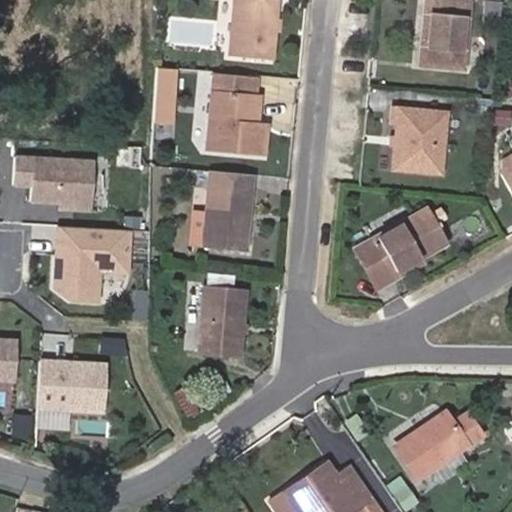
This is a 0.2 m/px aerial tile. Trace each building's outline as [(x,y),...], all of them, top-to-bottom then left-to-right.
[(275,25),(277,0),(235,0),(234,23),(275,25)] [(468,0),(425,0),(423,36),(465,39),(468,0)] [(234,23),(231,54),(271,58),(275,25),(234,23)] [(465,39),(423,36),(420,62),(462,66),(465,39)] [(252,95),(253,95),(255,80),(213,75),(206,149),(263,155),(267,126),(256,124),(248,123),(252,95)] [(256,124),(259,96),(253,95),(252,95),(248,123),(256,124)] [(447,112),(392,107),(390,121),(400,123),(395,166),(440,170),(447,112)] [(511,152),(502,158),(502,171),(511,166),(511,152)] [(14,154),(12,187),(29,188),(28,206),(94,210),(98,159),(14,154)] [(511,166),(502,171),(511,190),(511,166)] [(248,172),(210,168),(206,211),(202,244),(245,248),(250,192),(246,192),(248,172)] [(357,248),(380,287),(395,278),(392,272),(421,256),(447,240),(429,207),(357,248)] [(193,210),(190,243),(202,244),(206,211),(193,210)] [(132,277),(135,230),(55,225),(51,298),(102,302),(103,275),(132,277)] [(395,278),(424,261),(421,256),(392,272),(395,278)] [(200,351),(237,354),(243,290),(205,287),(200,351)] [(132,318),(147,319),(149,291),(134,289),(132,318)] [(21,334),(0,332),(0,378),(18,380),(21,334)] [(36,428),(70,429),(70,413),(108,414),(110,360),(38,358),(36,428)] [(174,390),(183,418),(199,414),(191,385),(174,390)] [(467,411),(452,421),(445,412),(395,445),(416,476),(481,433),(467,411)] [(26,437),(29,418),(16,415),(12,434),(26,437)] [(331,468),(327,461),(306,475),(311,482),(331,468)] [(266,497),(276,511),(282,511),(293,505),(298,511),(351,511),(356,509),(358,511),(379,511),(349,465),(335,474),(331,468),(311,482),(306,475),(284,490),(281,487),(266,497)] [(406,511),(420,502),(407,483),(393,493),(406,511)]
